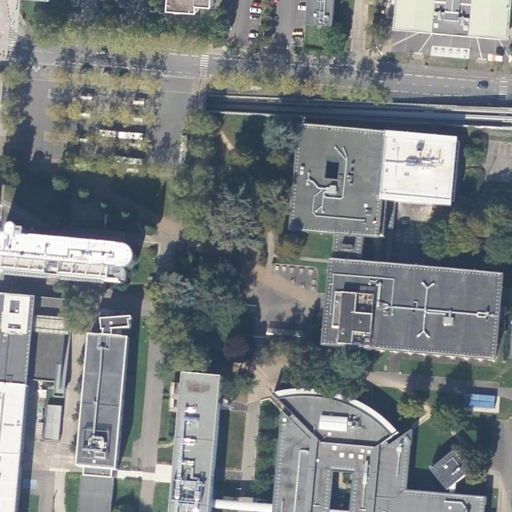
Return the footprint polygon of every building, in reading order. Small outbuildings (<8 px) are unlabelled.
[(172,0),(172,8),(200,10),(200,2),(214,3),(214,0),(172,0)] [(309,0),(308,20),(334,23),(335,0),(309,0)] [(511,0),(389,0),(388,18),(422,20),(475,25),(511,27),(511,0)] [(408,269),(404,269),(401,269),(399,268),(393,268),(389,268),(392,241),(392,237),(392,235),(392,233),(393,226),(393,220),(395,202),(400,202),(407,203),(409,203),(425,204),(430,205),(434,205),(452,206),(452,205),(452,203),(452,202),(454,203),(458,165),(459,143),(457,143),(457,141),(457,138),(394,133),(386,132),(386,135),(373,134),(373,131),(372,131),(372,134),(359,133),(359,130),(358,130),(358,133),(345,131),(345,129),(344,128),(344,131),(330,130),(331,127),(330,127),(330,130),(316,129),(317,126),(316,126),(316,129),(303,128),(303,125),(302,125),(293,232),(294,232),(294,229),(307,230),(307,233),(308,233),(308,231),(321,232),(321,235),(322,232),(335,233),(335,236),(335,240),(333,260),(333,262),(333,263),(333,264),(332,268),(331,279),(331,282),(331,284),(330,293),(329,293),(329,294),(330,295),(330,299),(329,307),(329,312),(328,312),(328,314),(327,324),(327,327),(327,333),(327,334),(326,341),(326,344),(327,344),(331,344),(335,345),(339,345),(340,345),(342,345),(345,345),(346,346),(354,346),(354,349),(355,346),(368,348),(367,350),(368,350),(368,348),(382,349),(381,352),(382,352),(382,349),(390,349),(396,350),(395,353),(396,353),(396,350),(410,351),(409,354),(411,354),(411,351),(424,352),(424,355),(425,355),(425,352),(438,354),(438,356),(439,354),(452,355),(452,358),(453,355),(466,356),(466,359),(467,356),(480,357),(479,360),(480,360),(480,357),(490,358),(491,358),(494,358),(493,361),(494,361),(495,357),(495,355),(497,329),(499,312),(499,308),(501,281),(502,277),(471,275),(452,273),(425,271),(412,269),(411,269),(408,269)] [(0,234),(0,272),(2,273),(4,273),(5,273),(6,273),(11,274),(20,274),(25,275),(27,275),(28,275),(30,275),(32,276),(34,276),(42,276),(44,277),(49,277),(50,277),(61,278),(63,278),(70,279),(72,279),(77,279),(82,280),(84,280),(86,280),(88,280),(91,281),(93,281),(101,282),(105,282),(110,282),(111,280),(111,271),(112,270),(114,270),(116,270),(120,270),(121,270),(124,271),(127,271),(129,270),(130,270),(132,269),(134,267),(135,265),(136,263),(137,261),(137,260),(137,258),(137,256),(136,254),(135,251),(133,250),(132,249),(131,248),(128,247),(126,247),(123,247),(124,232),(109,231),(68,227),(51,226),(38,224),(38,228),(24,227),(15,226),(14,226),(13,226),(12,227),(11,228),(10,228),(10,229),(9,231),(9,235),(5,234),(0,234)] [(0,511),(18,511),(19,505),(20,500),(20,496),(20,494),(21,492),(21,487),(22,478),(22,470),(23,465),(23,461),(24,452),(25,439),(25,435),(26,426),(27,422),(27,418),(28,409),(29,391),(30,387),(30,381),(32,381),(33,381),(35,381),(37,382),(47,382),(56,383),(59,383),(62,384),(62,383),(66,339),(67,334),(67,332),(66,332),(67,327),(67,322),(68,312),(69,302),(69,300),(51,298),(37,297),(21,296),(8,294),(0,293),(0,511)] [(80,475),(79,475),(75,511),(106,511),(110,478),(109,478),(109,474),(109,470),(115,470),(116,460),(116,459),(116,456),(127,339),(128,329),(131,329),(130,318),(105,321),(100,321),(101,332),(102,332),(102,335),(102,337),(91,336),(87,336),(76,466),(81,467),(81,472),(80,475)] [(209,505),(209,502),(209,501),(210,496),(210,492),(210,488),(211,486),(211,485),(211,484),(211,483),(211,480),(211,479),(212,475),(212,471),(212,470),(212,466),(213,461),(213,457),(214,453),(214,444),(215,440),(215,435),(216,427),(216,422),(217,418),(217,410),(218,409),(218,405),(218,404),(218,403),(218,401),(218,400),(218,399),(220,378),(196,376),(181,375),(179,396),(179,397),(179,399),(179,400),(179,401),(178,406),(178,409),(178,410),(178,412),(178,414),(178,415),(177,419),(177,423),(176,427),(176,432),(176,436),(175,440),(175,445),(174,449),(174,454),(174,458),(173,462),(173,467),(172,471),(172,475),(172,480),(172,482),(171,484),(171,489),(171,493),(170,501),(169,510),(168,511),(208,511),(209,509),(209,507),(209,505)] [(485,511),(486,505),(487,505),(488,497),(474,496),(474,497),(468,496),(456,495),(454,495),(452,495),(447,495),(434,493),(427,493),(423,492),(420,492),(414,492),(408,491),(407,491),(408,480),(409,478),(410,464),(410,462),(412,444),(413,444),(414,430),(406,435),(392,445),(390,443),(389,441),(394,438),(398,434),(380,417),(377,416),(375,414),(374,413),(367,409),(366,408),(358,404),(350,401),(338,397),(332,395),(325,394),(312,393),(298,393),(293,393),(290,394),(286,394),(275,396),(279,400),(287,408),(294,415),(295,416),(291,419),(290,419),(289,418),(287,417),(285,417),(283,418),(282,420),(282,425),(281,446),(280,452),(279,466),(279,468),(278,474),(277,482),(276,493),(275,505),(275,506),(275,507),(275,509),(275,511),(274,511),(485,511)] [(469,406),(494,408),(495,396),(470,394),(469,406)] [(47,404),(43,439),(59,440),(62,406),(47,404)] [(464,462),(454,451),(445,458),(440,463),(432,469),(443,481),(450,490),(453,488),(457,484),(458,484),(461,481),(472,472),(464,462)] [(250,510),(275,511),(275,509),(275,507),(250,505),(245,504),(209,502),(209,505),(209,507),(244,509),(250,510)]
